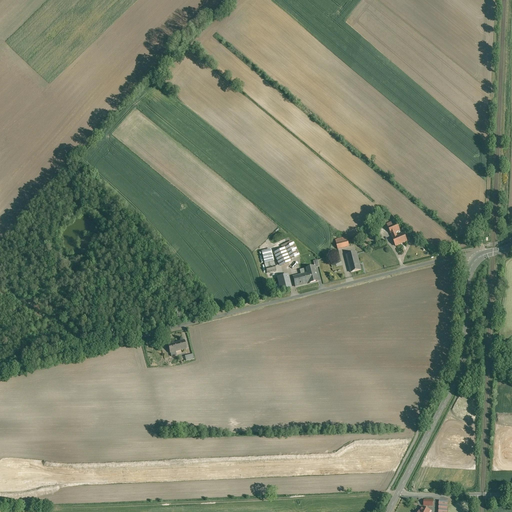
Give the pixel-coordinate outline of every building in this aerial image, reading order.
[(389,215),(382,209),(379,213),(386,219),(389,215)] [(393,225),(388,227),(391,234),(396,232),(400,230),(397,223),(393,225)] [(393,238),(396,246),(407,242),(404,234),(393,238)] [(347,237),(336,240),(338,249),(350,246),(347,237)] [(294,241),(275,249),(281,263),(291,259),(290,256),(299,252),(294,241)] [(272,247),(263,250),(265,259),(270,258),(274,257),(272,247)] [(356,253),(347,255),(351,272),(361,270),(356,253)] [(270,258),(265,259),(267,269),(274,267),(274,268),(277,267),(274,257),(270,258)] [(307,273),(293,277),(295,287),(308,284),(319,281),(315,268),(315,266),(306,268),(307,273)] [(288,272),(278,274),(281,287),(291,284),(288,272)] [(185,341),(168,345),(170,353),(187,349),(185,341)] [(448,511),(449,501),(441,501),(440,511),(444,511),(448,511)] [(423,503),(418,511),(429,511),(432,508),(423,503)]
